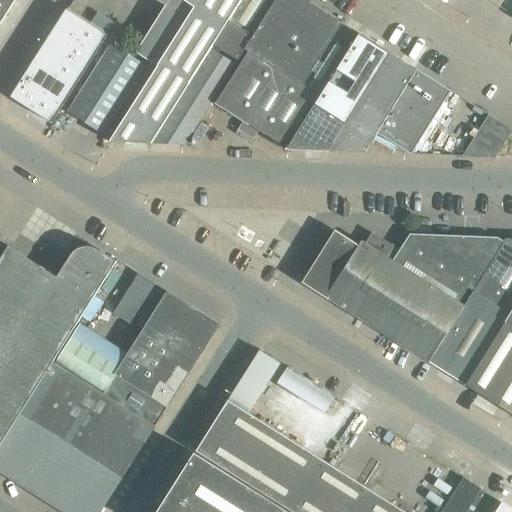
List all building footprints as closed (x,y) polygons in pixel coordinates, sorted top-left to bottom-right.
[(0,0),(0,23),(14,0),(0,0)] [(168,0),(166,5),(136,53),(158,67),(158,66),(188,85),(213,45),(215,42),(241,0),(168,0)] [(241,0),(215,42),(239,58),(246,46),(259,26),(275,0),(241,0)] [(256,141),(261,133),(286,149),(359,34),(341,23),(306,0),(275,0),(259,26),(246,46),(250,49),(215,103),(246,123),(240,131),(256,141)] [(66,9),(10,97),(51,123),(98,49),(107,34),(66,9)] [(389,53),(359,34),(286,149),(285,150),(328,151),(389,53)] [(111,43),(68,112),(102,134),(146,65),(111,43)] [(188,85),(158,66),(158,67),(109,142),(150,144),(172,109),(173,110),(151,144),(184,145),(237,61),(213,45),(188,85)] [(389,53),(328,151),(365,153),(377,134),(411,155),(451,92),(394,56),(389,53)] [(511,129),(488,114),(462,156),(495,158),(511,130),(511,129)] [(304,283),(327,297),(327,298),(429,362),(464,305),(425,281),(386,257),(365,244),(362,242),(359,247),(334,232),(318,258),(313,265),(302,283),(303,283),(304,283)] [(386,257),(392,246),(372,233),(365,244),(386,257)] [(411,236),(409,235),(399,251),(392,246),(386,257),(425,281),(453,236),(412,235),(411,236)] [(464,305),(473,292),(506,239),(453,236),(425,281),(464,305)] [(511,238),(506,239),(473,292),(510,315),(511,311),(511,238)] [(77,322),(106,277),(116,261),(99,250),(99,251),(95,249),(92,247),(88,246),(84,246),(80,247),(76,249),(73,251),(70,255),(56,277),(7,246),(0,258),(0,257),(0,444),(52,362),(77,322)] [(78,322),(52,362),(154,427),(167,406),(219,324),(137,272),(137,273),(138,274),(113,313),(143,331),(129,354),(78,322)] [(473,292),(464,305),(429,362),(467,386),(506,322),(510,315),(473,292)] [(467,386),(480,394),(511,414),(511,311),(510,315),(506,322),(467,386)] [(52,362),(0,444),(0,471),(22,485),(22,486),(56,508),(57,507),(64,511),(100,511),(154,427),(52,362)] [(405,511),(227,400),(195,450),(293,511),(405,511)] [(287,511),(194,453),(156,511),(287,511)] [(463,477),(441,511),(489,511),(497,499),(463,477)]
